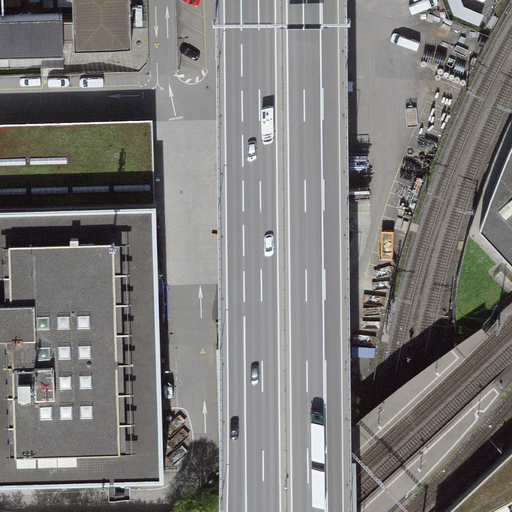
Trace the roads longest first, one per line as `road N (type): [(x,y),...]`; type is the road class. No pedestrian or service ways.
road 1 (motorway): [(331,511),(305,171)]
road 2 (motorway): [(308,511),(305,171)]
road 3 (motorway): [(260,175),(239,511)]
road 4 (motorway): [(260,175),(263,511)]
road 5 (motorway): [(258,0),(260,175)]
road 6 (motorway): [(305,171),(303,0)]
